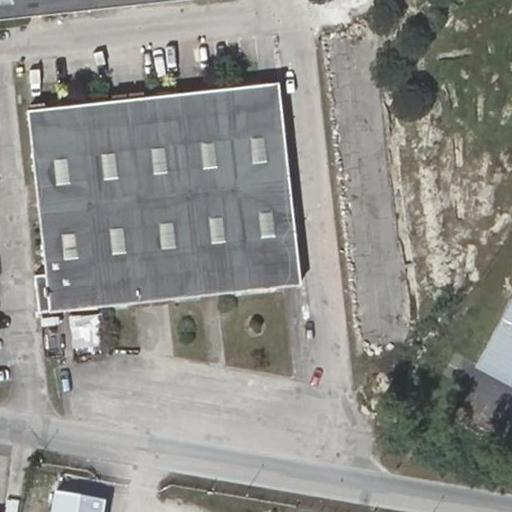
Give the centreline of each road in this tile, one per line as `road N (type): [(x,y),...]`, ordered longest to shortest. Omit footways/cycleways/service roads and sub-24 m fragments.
road 1 (residential): [(309,17),(349,489)]
road 2 (residential): [(0,49),(33,434)]
road 3 (residential): [(33,434),(349,489)]
road 4 (residential): [(0,49),(309,17)]
road 5 (residential): [(349,489),(478,511)]
